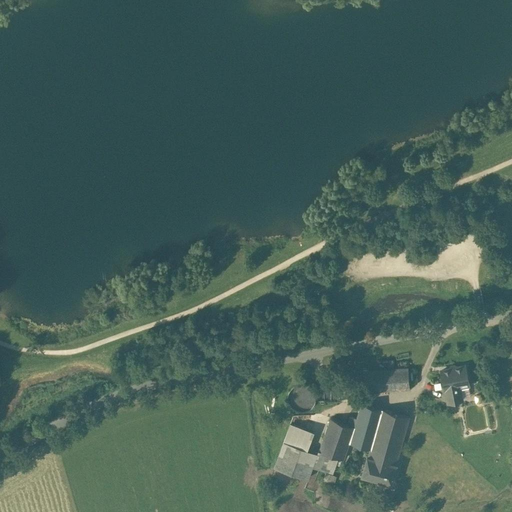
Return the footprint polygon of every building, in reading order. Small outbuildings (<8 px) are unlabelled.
[(465,365),(441,370),(445,389),(446,389),(446,391),(460,389),(459,386),(469,384),(465,365)] [(408,368),(360,371),(362,391),(409,388),(408,368)] [(288,399),(290,405),(293,409),(298,411),(303,411),(308,410),(313,407),(315,402),(316,397),(315,391),(312,387),(307,384),(301,383),(296,385),(291,388),(289,393),(288,399)] [(460,389),(446,391),(448,402),(462,400),(460,389)] [(338,391),(318,391),(317,402),(338,402),(338,391)] [(369,456),(395,464),(409,416),(361,402),(355,426),(330,418),(316,461),(335,468),(338,457),(344,459),(350,443),(371,448),(369,456)] [(313,431),(290,423),(274,466),(298,474),(306,450),(313,431)] [(317,453),(306,450),(298,474),(308,478),(317,453)] [(369,456),(367,455),(362,475),(392,483),(397,464),(395,464),(369,456)] [(337,476),(326,472),(322,483),(333,487),(337,476)]
